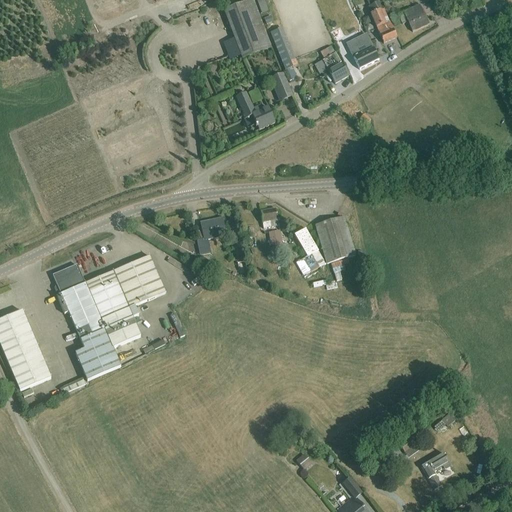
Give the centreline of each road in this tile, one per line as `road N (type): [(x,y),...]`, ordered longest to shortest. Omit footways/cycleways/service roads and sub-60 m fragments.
road 1 (residential): [(190,197),(198,179),(421,43),(511,5)]
road 2 (tertiary): [(190,197),(511,171)]
road 3 (tertiary): [(0,272),(104,221),(190,197)]
road 4 (unclassified): [(69,511),(0,375)]
